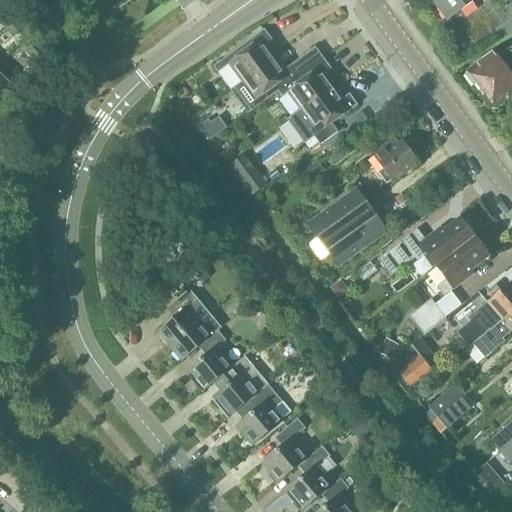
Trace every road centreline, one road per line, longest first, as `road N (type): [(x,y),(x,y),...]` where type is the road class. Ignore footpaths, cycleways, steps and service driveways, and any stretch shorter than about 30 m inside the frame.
road 1 (tertiary): [(216,511),(88,353),(65,269),(67,215),(89,147),(122,100),(255,0)]
road 2 (tertiary): [(511,196),(368,0)]
